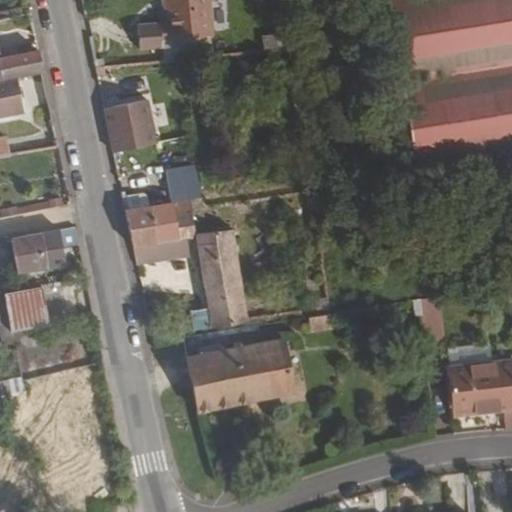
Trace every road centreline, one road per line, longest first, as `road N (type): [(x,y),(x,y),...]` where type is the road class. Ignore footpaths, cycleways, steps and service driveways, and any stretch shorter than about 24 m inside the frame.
road 1 (tertiary): [(159,511),(53,0)]
road 2 (residential): [(511,446),(377,466),(243,511)]
